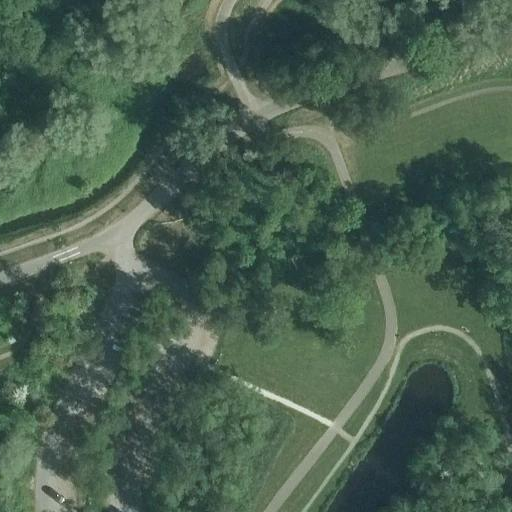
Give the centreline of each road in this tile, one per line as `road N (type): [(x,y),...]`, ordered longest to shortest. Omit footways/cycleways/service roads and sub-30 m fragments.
road 1 (unclassified): [(102,244),(257,116),(511,32)]
road 2 (unknown): [(234,80),(95,223),(0,258)]
road 3 (unknown): [(511,88),(438,103),(329,142)]
